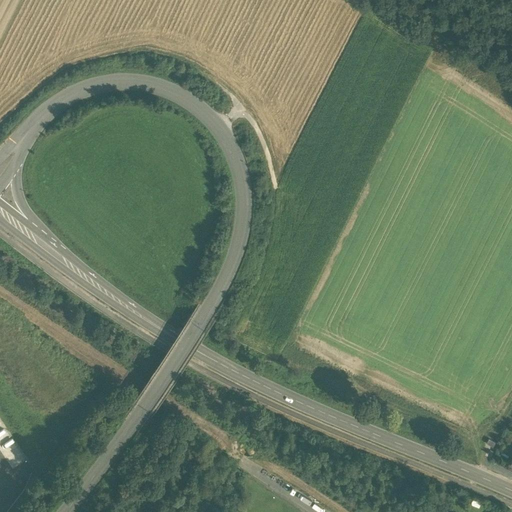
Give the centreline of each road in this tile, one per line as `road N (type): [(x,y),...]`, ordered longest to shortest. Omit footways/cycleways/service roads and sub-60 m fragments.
road 1 (unclassified): [(0,169),(39,119),(71,96),(95,86),(145,84),(211,118),(242,182),(243,217),(230,264),(59,511)]
road 2 (secondary): [(511,489),(284,395),(206,354),(0,209)]
road 3 (track): [(511,92),(369,0)]
